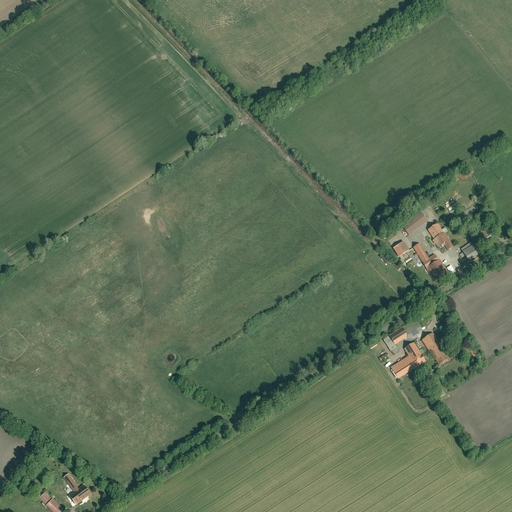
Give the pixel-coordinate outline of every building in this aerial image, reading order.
[(408,235),(426,221),(421,214),(403,227),(408,235)] [(442,234),(437,226),(428,231),(438,248),(443,245),(446,251),(452,248),(443,233),(442,234)] [(398,257),(408,251),(403,243),(393,249),(398,257)] [(471,244),(461,250),(468,262),(479,256),(471,244)] [(419,245),(413,248),(426,268),(438,261),(434,255),(428,259),(419,245)] [(383,254),(381,256),(388,263),(390,261),(383,254)] [(439,261),(426,268),(430,276),(437,272),(438,275),(444,271),(439,261)] [(400,329),(388,337),(393,346),(406,337),(400,329)] [(432,335),(422,342),(438,366),(448,359),(435,340),(432,335)] [(424,362),(413,344),(404,350),(408,357),(390,368),(397,379),(424,362)] [(430,383),(435,380),(430,372),(425,375),(430,383)] [(68,475),(63,478),(75,493),(70,497),(76,505),(90,495),(84,487),(79,490),(68,475)] [(51,500),(44,494),(39,499),(46,506),(45,507),(50,511),(59,511),(62,509),(52,499),(51,500)]
